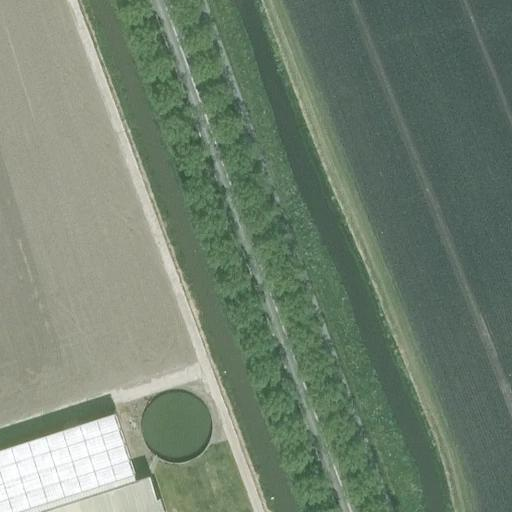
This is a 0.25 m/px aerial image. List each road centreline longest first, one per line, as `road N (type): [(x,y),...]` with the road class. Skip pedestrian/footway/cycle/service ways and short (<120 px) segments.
road 1 (track): [(259,511),(71,0)]
road 2 (tertiary): [(345,511),(160,0)]
